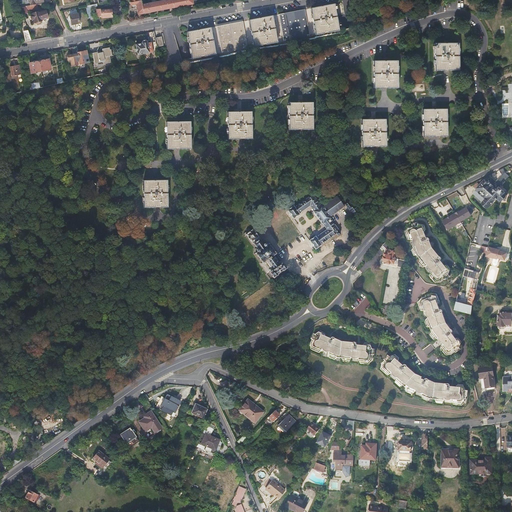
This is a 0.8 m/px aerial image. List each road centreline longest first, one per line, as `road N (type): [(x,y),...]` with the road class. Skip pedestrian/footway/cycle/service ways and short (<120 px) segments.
road 1 (residential): [(193,379),(213,366),(313,410),(400,422),(511,418)]
road 2 (residential): [(0,53),(283,0)]
road 3 (secondary): [(0,484),(158,372)]
road 4 (secondary): [(352,261),(398,215),(510,157)]
road 5 (unclassified): [(193,379),(203,382),(262,511)]
road 6 (secondary): [(158,372),(297,319)]
